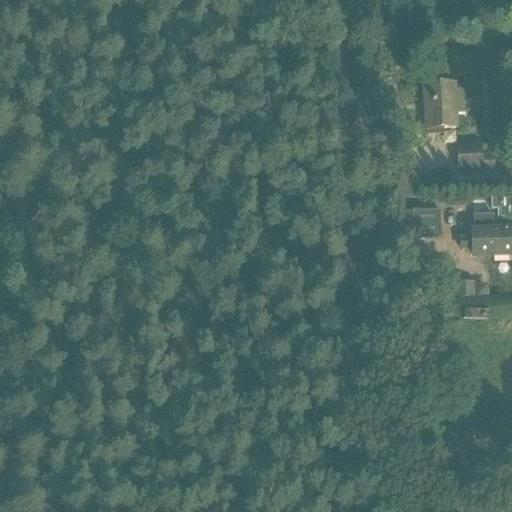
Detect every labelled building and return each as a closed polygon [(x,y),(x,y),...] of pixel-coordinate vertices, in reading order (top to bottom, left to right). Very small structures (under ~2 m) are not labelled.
[(455,87),(424,89),(426,131),(457,130),(457,118),(464,118),(463,92),(455,92),(455,87)] [(481,146),(455,147),(457,174),(494,173),(493,156),(482,156),(481,146)] [(420,175),(394,177),(395,193),(420,193),(420,175)] [(442,181),(424,181),(424,191),(442,190),(442,181)] [(511,200),(490,201),(490,212),(496,212),(497,220),(511,220),(511,200)] [(439,212),(400,214),(401,243),(439,241),(439,212)] [(469,239),(458,239),(459,253),(470,253),(470,261),(493,260),(493,266),(510,266),(511,260),(511,272),(511,271),(511,229),(493,230),(492,216),(472,217),(469,239)] [(473,283),(454,283),(455,300),(487,299),(487,286),(473,286),(473,283)] [(495,391),(511,391),(511,377),(496,377),(495,391)] [(471,429),(443,429),(443,460),(473,458),(471,429)]
